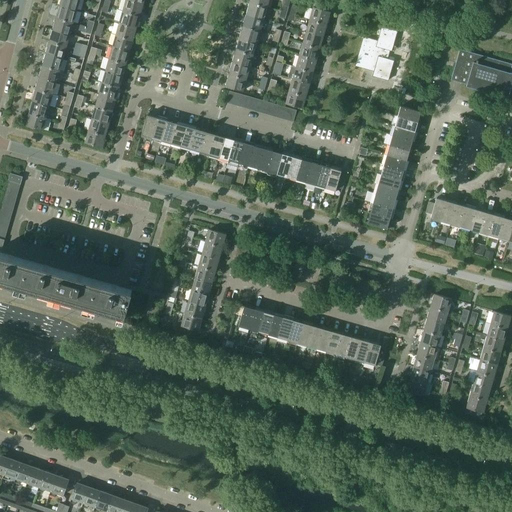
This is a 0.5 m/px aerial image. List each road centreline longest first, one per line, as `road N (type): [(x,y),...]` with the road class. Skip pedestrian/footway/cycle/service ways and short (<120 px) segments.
road 1 (secondary): [(0,338),(511,487)]
road 2 (secondary): [(511,460),(0,314)]
road 3 (residential): [(402,259),(112,175)]
road 4 (residential): [(26,181),(10,244),(123,275),(140,214),(91,199)]
road 5 (residential): [(222,282),(382,327),(402,259)]
road 6 (residential): [(214,511),(0,435)]
road 7 (residential): [(112,175),(134,91),(207,109)]
road 8 (residential): [(356,154),(207,109)]
road 9 (residential): [(474,186),(491,168),(504,121),(456,108)]
